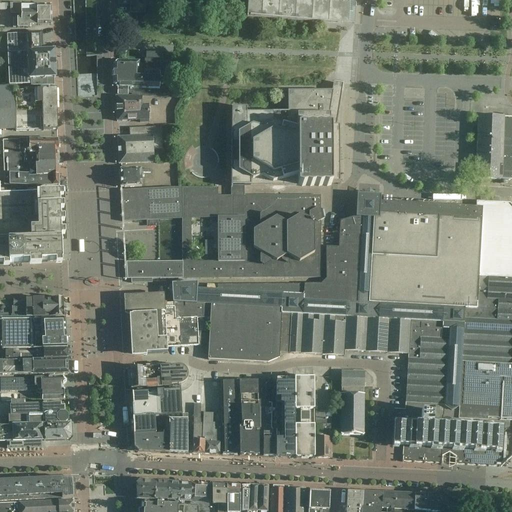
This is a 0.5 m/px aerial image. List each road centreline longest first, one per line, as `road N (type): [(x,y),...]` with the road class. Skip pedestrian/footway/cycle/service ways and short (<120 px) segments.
road 1 (residential): [(62,0),(72,181),(107,180),(104,0)]
road 2 (residential): [(382,477),(383,370),(366,361),(270,369),(199,363)]
road 3 (residential): [(511,83),(364,76),(369,0)]
road 4 (residential): [(382,477),(511,485)]
